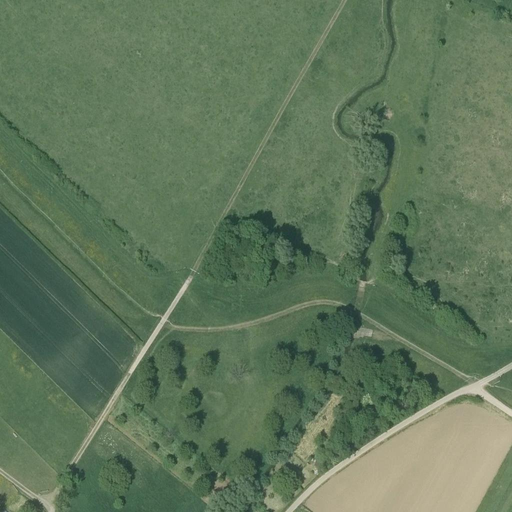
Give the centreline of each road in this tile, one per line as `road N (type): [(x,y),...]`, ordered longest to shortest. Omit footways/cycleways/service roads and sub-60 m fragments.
road 1 (track): [(161,322),(342,0)]
road 2 (unclassified): [(288,511),(334,470),(475,386)]
road 3 (track): [(52,510),(63,478),(161,322)]
